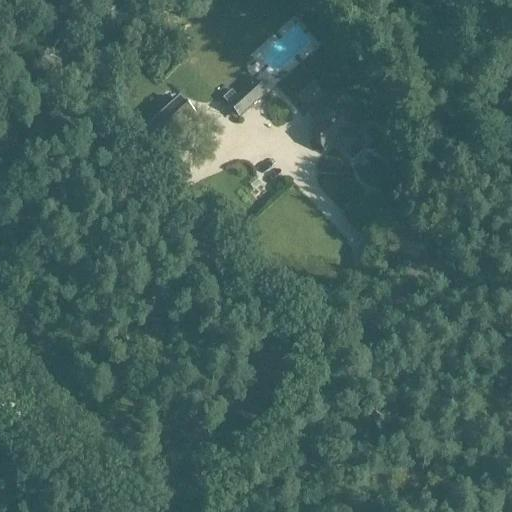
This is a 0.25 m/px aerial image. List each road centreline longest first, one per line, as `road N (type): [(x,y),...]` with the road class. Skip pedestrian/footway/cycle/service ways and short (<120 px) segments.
road 1 (track): [(511,150),(214,511)]
road 2 (unknown): [(255,130),(400,288)]
road 3 (track): [(113,511),(0,397)]
